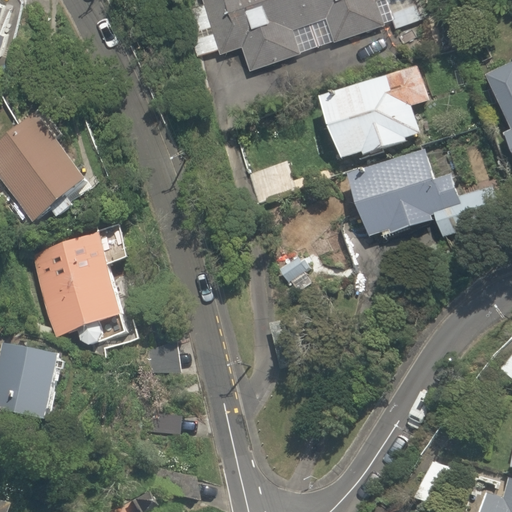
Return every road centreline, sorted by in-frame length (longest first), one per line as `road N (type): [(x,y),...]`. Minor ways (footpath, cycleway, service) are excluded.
road 1 (residential): [(80,0),(136,97),(256,511)]
road 2 (unclassified): [(511,294),(466,321),(436,354),(372,464),(324,511)]
